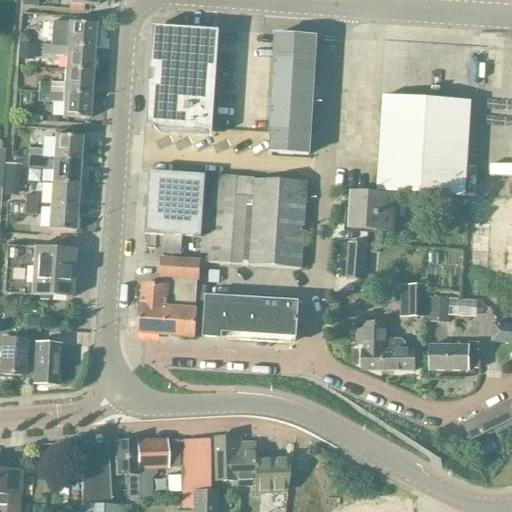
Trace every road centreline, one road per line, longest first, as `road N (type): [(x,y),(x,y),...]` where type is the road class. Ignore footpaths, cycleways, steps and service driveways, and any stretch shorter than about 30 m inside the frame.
road 1 (residential): [(312,362),(337,2)]
road 2 (tertiary): [(107,354),(133,0)]
road 3 (tertiary): [(120,388),(156,405),(282,407),(445,495)]
road 4 (residential): [(312,362),(414,409),(443,414),(511,383)]
road 5 (residential): [(107,354),(312,362)]
road 6 (tertiary): [(511,15),(337,2)]
road 7 (tertiary): [(0,418),(79,410),(120,388)]
